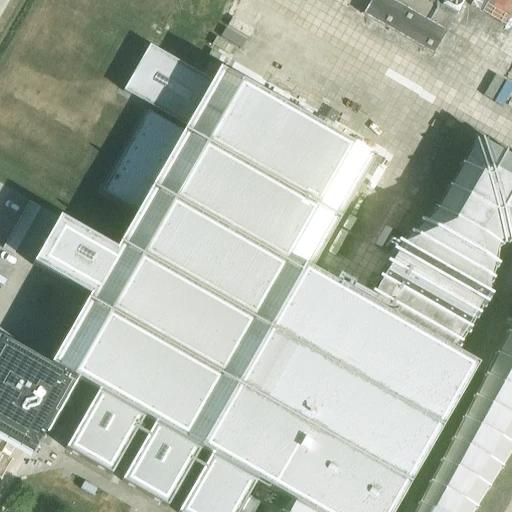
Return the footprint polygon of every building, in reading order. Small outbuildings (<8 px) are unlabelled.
[(432,55),(446,31),(391,0),(369,0),(361,15),(432,55)] [(433,0),(456,13),(463,0),(433,0)] [(121,94),(183,129),(210,83),(147,47),(121,94)] [(511,71),(480,59),(472,79),(511,95),(511,71)] [(473,511),(511,450),(511,156),(481,139),(472,141),(433,208),(417,221),(406,233),(393,243),(387,254),(383,263),(375,278),(362,302),(308,271),(373,159),(217,70),(210,83),(183,129),(114,251),(57,218),(31,265),(87,297),(49,365),(0,337),(0,437),(30,455),(73,379),(96,392),(63,449),(110,475),(142,417),(152,424),(120,481),(166,507),(198,450),(209,456),(176,511),(237,511),(254,483),(284,500),(277,511),(473,511)]
